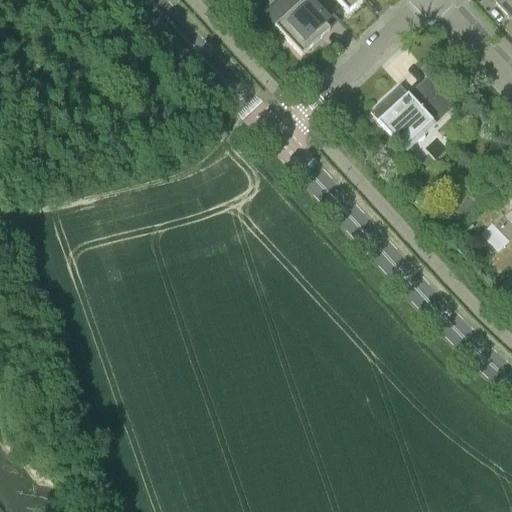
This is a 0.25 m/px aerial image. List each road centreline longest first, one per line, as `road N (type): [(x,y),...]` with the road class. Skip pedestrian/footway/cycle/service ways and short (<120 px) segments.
road 1 (tertiary): [(511,383),(417,294),(273,136)]
road 2 (residential): [(273,136),(424,0)]
road 3 (tertiary): [(273,136),(147,0)]
